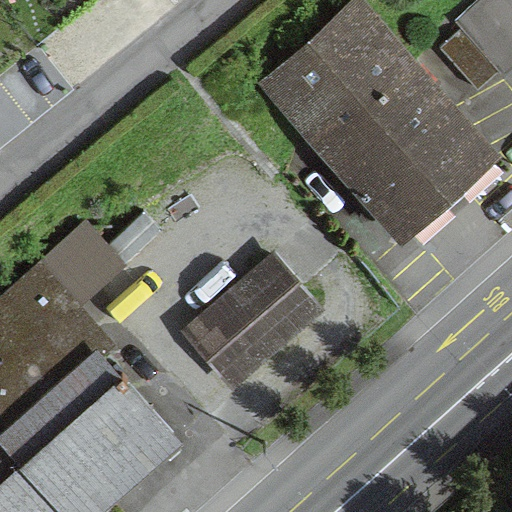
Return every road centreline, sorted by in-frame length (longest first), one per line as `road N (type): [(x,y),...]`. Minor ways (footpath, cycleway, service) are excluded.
road 1 (residential): [(0,182),(212,0)]
road 2 (primary): [(511,338),(319,511)]
